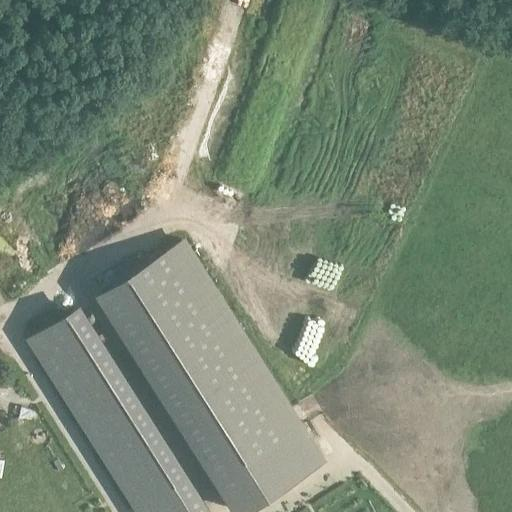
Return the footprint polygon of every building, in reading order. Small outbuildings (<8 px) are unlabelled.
[(46,175),(60,174),(59,158),(45,159),(46,175)] [(19,242),(31,260),(51,247),(60,259),(73,251),(64,239),(84,226),(71,208),(41,228),(31,214),(19,222),(28,235),(19,242)] [(1,212),(0,212),(0,278),(15,302),(33,291),(26,280),(37,273),(17,241),(18,240),(1,212)] [(241,511),(321,460),(180,239),(100,290),(241,511)] [(203,511),(73,307),(29,335),(141,511),(203,511)] [(14,379),(0,390),(0,410),(4,415),(28,396),(14,379)]
